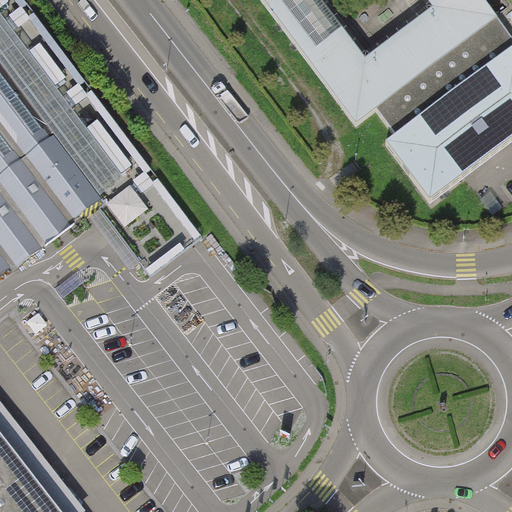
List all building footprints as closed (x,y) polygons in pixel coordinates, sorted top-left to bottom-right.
[(266,0),(354,116),(375,100),(395,127),(384,135),(430,195),(511,133),(511,33),(487,0),(266,0)] [(0,288),(58,245),(108,207),(0,63),(0,288)] [(107,231),(142,278),(153,270),(117,224),(107,231)] [(90,286),(71,299),(78,311),(98,298),(90,286)] [(72,511),(0,420),(0,511),(72,511)]
